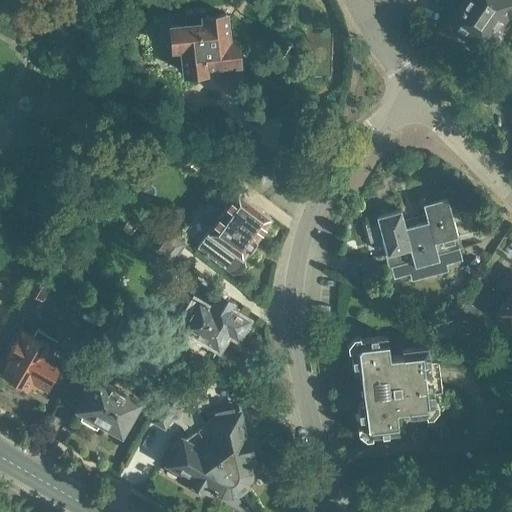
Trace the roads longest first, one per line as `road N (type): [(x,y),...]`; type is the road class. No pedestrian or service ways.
road 1 (residential): [(335,511),(300,380),(298,261),(319,199),(348,153),(415,98)]
road 2 (residential): [(511,191),(415,98)]
